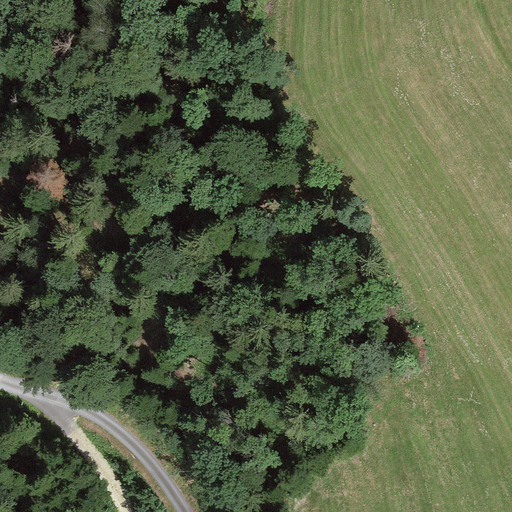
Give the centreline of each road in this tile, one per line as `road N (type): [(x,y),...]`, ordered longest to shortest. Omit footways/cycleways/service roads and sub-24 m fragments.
road 1 (track): [(36,393),(86,414),(143,454),(182,511)]
road 2 (track): [(36,393),(106,473),(125,511)]
